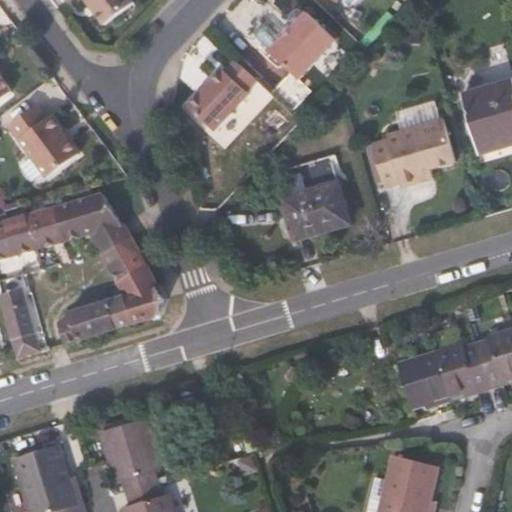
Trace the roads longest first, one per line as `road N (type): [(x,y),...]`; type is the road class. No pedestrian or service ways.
road 1 (tertiary): [(220,334),(511,247)]
road 2 (residential): [(140,111),(220,334)]
road 3 (tertiary): [(0,401),(220,334)]
road 4 (unknown): [(496,424),(278,441)]
road 5 (residential): [(27,0),(81,72),(140,111)]
road 6 (residential): [(140,111),(154,53),(207,0)]
